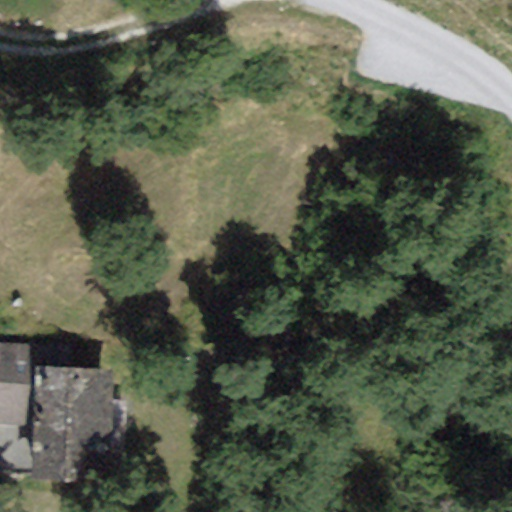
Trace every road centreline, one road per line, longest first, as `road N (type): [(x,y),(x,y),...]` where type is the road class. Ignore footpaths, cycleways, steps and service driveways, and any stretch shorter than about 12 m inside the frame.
road 1 (residential): [(205,0),(85,39),(0,36)]
road 2 (residential): [(511,94),(475,61),(346,0)]
